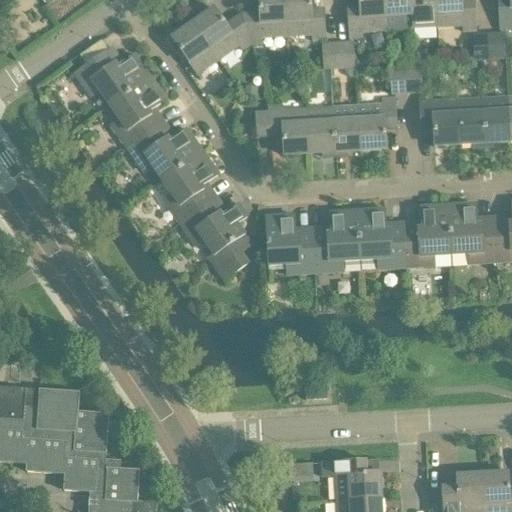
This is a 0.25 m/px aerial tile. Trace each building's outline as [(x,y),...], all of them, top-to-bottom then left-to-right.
[(258,0),(259,21),(242,22),(251,46),(262,46),(262,39),(287,38),(284,0),(258,0)] [(310,0),(284,0),(287,38),(312,36),(312,43),(326,42),(324,17),(312,17),(310,0)] [(387,32),(385,0),(358,0),(360,15),(347,15),(349,41),(362,40),(362,33),(387,32)] [(385,0),(387,32),(412,30),(410,0),(385,0)] [(410,0),(412,30),(437,29),(435,0),(410,0)] [(461,0),(435,0),(437,29),(462,27),(463,34),(476,33),(475,8),(462,8),(461,0)] [(511,0),(509,0),(510,5),(498,6),(499,31),(511,30),(511,0)] [(214,10),(193,25),(218,62),(239,47),(242,53),(251,46),(242,22),(228,31),(214,10)] [(218,62),(193,25),(171,40),(196,77),(218,62)] [(504,35),(488,36),(490,62),(505,61),(504,35)] [(490,62),(488,36),(472,37),(474,63),(490,62)] [(353,44),(337,45),(339,71),(355,70),(353,44)] [(339,71),(337,45),(322,46),(323,72),(339,71)] [(100,94),(110,108),(150,80),(134,57),(120,67),(109,52),(75,75),(92,99),(100,94)] [(421,70),(405,71),(407,96),(422,95),(421,70)] [(407,96),(405,71),(389,71),(391,97),(407,96)] [(112,128),(128,151),(161,127),(151,113),(166,102),(150,80),(110,108),(120,122),(112,128)] [(434,149),(460,147),(457,103),(432,105),(432,98),(418,99),(420,125),(432,124),(434,149)] [(508,100),(483,102),(485,150),(495,150),(495,145),(510,144),(508,100)] [(382,108),(357,109),(360,153),(386,152),(384,127),(397,126),(396,101),(382,101),(382,108)] [(457,103),(460,147),(475,146),(475,151),(485,150),(483,102),(457,103)] [(283,158),(310,156),(307,112),(282,114),(281,108),(268,108),(268,114),(270,133),(282,133),(283,158)] [(357,109),(332,111),(335,159),(345,159),(345,154),(360,153),(357,109)] [(307,112),(310,156),(325,155),(325,160),(335,159),(332,111),(307,112)] [(270,139),(270,133),(268,114),(255,115),(256,140),(270,139)] [(152,169),(162,183),(202,154),(186,132),(172,142),(161,127),(128,151),(144,174),(152,169)] [(164,202),(180,226),(214,202),(204,187),(218,177),(202,154),(162,183),(172,197),(164,202)] [(214,202),(180,226),(196,249),(204,243),(214,257),(209,260),(224,282),(247,266),(240,256),(252,248),(237,226),(247,219),(239,206),(224,217),(214,202)] [(511,211),(511,222),(495,223),(497,264),(511,263),(511,204),(511,205),(511,211)] [(476,207),(448,208),(451,257),(468,256),(469,266),(497,264),(495,223),(477,224),(476,207)] [(421,228),(404,229),(406,270),(434,268),(434,258),(451,257),(448,208),(420,210),(421,228)] [(385,212),(357,214),(360,263),(377,262),(377,272),(406,270),(404,229),(386,230),(385,212)] [(330,233),(312,234),(315,275),(343,274),(343,264),(360,263),(357,214),(329,215),(330,233)] [(315,275),(312,234),(294,235),(293,217),(265,219),(268,268),(286,267),(287,277),(315,275)] [(305,390),(306,403),(327,401),(326,389),(305,390)] [(155,511),(156,506),(137,504),(139,473),(120,471),(120,464),(105,463),(108,416),(77,414),(79,395),(39,392),(39,393),(0,390),(0,464),(27,466),(27,474),(65,476),(64,492),(91,494),(89,511),(155,511)] [(335,478),(336,503),(380,501),(379,475),(367,476),(366,463),(321,466),(322,479),(335,478)] [(508,475),(482,476),(484,511),(511,511),(511,499),(510,500),(508,475)] [(484,511),(482,476),(456,478),(457,489),(442,490),(443,511),(484,511)] [(381,511),(380,501),(336,503),(336,511),(381,511)]
